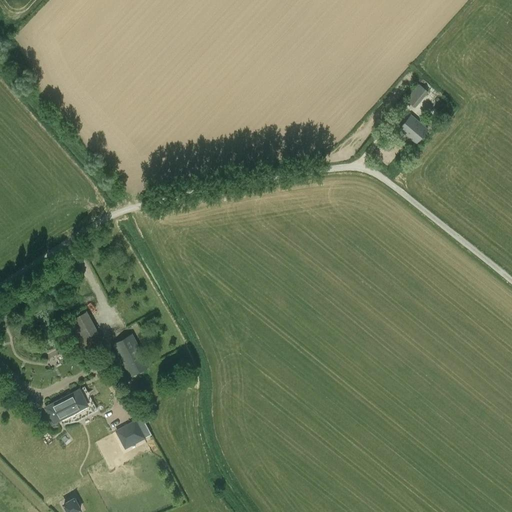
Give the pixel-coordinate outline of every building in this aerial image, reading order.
[(419,84),(406,99),(415,107),(428,92),(419,84)] [(416,142),(427,129),(410,115),(399,127),(416,142)] [(65,323),(80,351),(102,340),(87,311),(65,323)] [(131,335),(114,344),(131,376),(148,366),(131,335)] [(61,420),(69,415),(88,404),(80,389),(52,403),(61,420)] [(137,442),(145,438),(136,421),(116,431),(120,438),(131,432),(137,442)] [(79,511),(81,511),(74,498),(61,505),(64,511),(79,511)]
